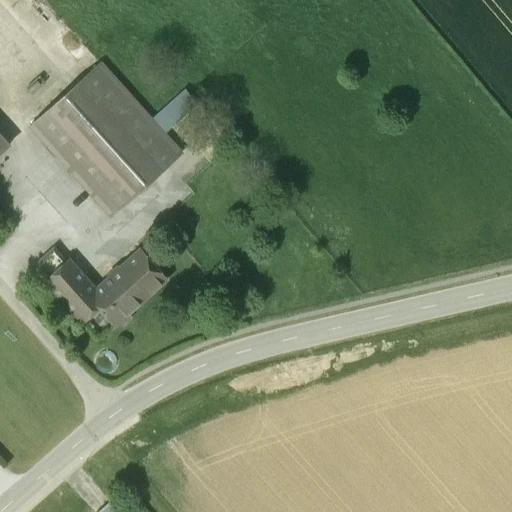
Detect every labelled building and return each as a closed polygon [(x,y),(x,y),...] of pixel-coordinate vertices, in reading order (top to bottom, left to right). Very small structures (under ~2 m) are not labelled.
[(112,215),(181,154),(100,64),(31,126),(112,215)] [(0,153),(9,146),(0,136),(0,153)] [(62,299),(83,280),(85,279),(68,260),(67,262),(54,248),(35,265),(47,279),(46,280),(62,299)] [(128,313),(166,279),(140,251),(94,292),(83,280),(62,299),(83,322),(99,308),(114,325),(116,323),(122,325),(129,319),(128,313)] [(123,511),(112,499),(98,511),(123,511)]
